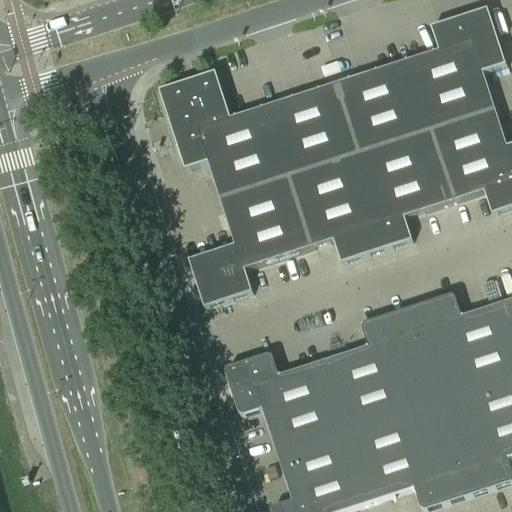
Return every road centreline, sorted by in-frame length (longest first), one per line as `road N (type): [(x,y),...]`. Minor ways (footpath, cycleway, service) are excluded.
road 1 (secondary): [(108,511),(0,115)]
road 2 (unclassified): [(185,346),(511,243)]
road 3 (unclassified): [(185,346),(95,71)]
road 4 (secondary): [(0,260),(70,511)]
road 5 (unclassified): [(95,71),(324,0)]
road 6 (unclassified): [(238,511),(185,346)]
road 7 (unclassified): [(159,0),(0,53)]
